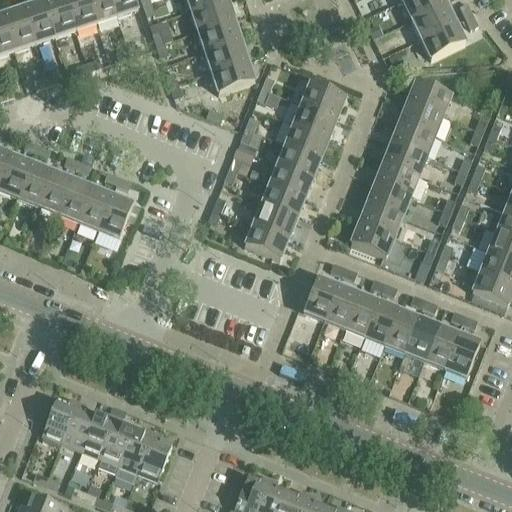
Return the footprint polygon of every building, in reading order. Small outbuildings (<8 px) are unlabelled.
[(63,0),(43,7),(55,43),(75,36),(63,0)] [(85,0),(64,0),(63,0),(75,36),(96,29),(85,0)] [(108,0),(85,0),(96,29),(116,23),(108,0)] [(132,0),(108,0),(116,23),(138,15),(132,0)] [(148,0),(138,0),(142,10),(151,8),(148,0)] [(224,0),(184,0),(190,17),(226,5),(224,0)] [(439,0),(414,0),(401,7),(410,27),(445,10),(439,0)] [(226,5),(190,17),(197,38),(233,25),(226,5)] [(43,7),(22,14),(35,50),(55,43),(43,7)] [(151,8),(142,10),(147,23),(155,20),(151,8)] [(458,12),(464,24),(472,20),(466,8),(458,12)] [(445,10),(410,27),(420,46),(454,29),(445,10)] [(22,14),(2,21),(14,57),(35,50),(22,14)] [(472,20),(464,24),(469,35),(477,31),(472,20)] [(2,21),(0,21),(0,61),(14,57),(2,21)] [(233,25),(197,38),(204,58),(240,46),(233,25)] [(454,29),(420,46),(430,66),(464,50),(454,29)] [(160,36),(152,39),(156,51),(164,49),(160,36)] [(240,46),(204,58),(211,79),(247,67),(240,46)] [(156,51),(160,64),(169,61),(164,49),(156,51)] [(140,51),(127,55),(130,64),(143,59),(140,51)] [(115,59),(118,68),(130,64),(127,55),(115,59)] [(98,65),(87,69),(86,69),(89,78),(101,73),(98,65)] [(247,67),(211,79),(218,100),(254,88),(247,67)] [(74,73),(77,81),(89,78),(86,69),(74,73)] [(174,78),(166,81),(170,92),(178,90),(174,78)] [(58,79),(46,82),(46,83),(48,91),(60,87),(58,79)] [(265,82),(260,95),(268,98),(273,86),(265,82)] [(33,87),(36,95),(48,91),(46,83),(33,87)] [(415,88),(407,109),(441,123),(449,102),(415,88)] [(11,90),(3,92),(8,105),(16,102),(11,90)] [(178,90),(170,92),(174,105),(182,102),(178,90)] [(309,90),(300,111),(336,125),(344,104),(309,90)] [(268,98),(260,95),(256,106),(264,109),(268,98)] [(407,109),(399,129),(433,143),(441,123),(407,109)] [(336,125),(300,111),(292,131),(328,145),(336,125)] [(249,123),(245,135),(253,138),(257,126),(249,123)] [(479,124),(474,136),(482,139),(487,127),(479,124)] [(399,129),(391,149),(425,163),(433,143),(399,129)] [(493,130),(488,141),(496,145),(500,133),(493,130)] [(328,145),(292,131),(284,151),(320,166),(328,145)] [(11,140),(0,135),(0,145),(7,148),(11,140)] [(253,138),(245,135),(240,146),(248,150),(253,138)] [(482,139),(474,136),(470,148),(477,151),(482,139)] [(496,145),(488,141),(483,153),(492,156),(496,145)] [(39,151),(27,147),(23,155),(36,160),(39,151)] [(391,149),(382,169),(417,183),(425,163),(391,149)] [(51,156),(39,151),(36,160),(47,164),(51,156)] [(320,166),(284,151),(276,171),(312,186),(320,166)] [(0,189),(11,162),(0,157),(0,189)] [(32,170),(11,162),(0,189),(0,198),(17,205),(32,170)] [(79,167),(67,162),(64,171),(76,176),(79,167)] [(241,166),(234,163),(228,176),(236,179),(241,166)] [(471,168),(463,164),(458,176),(466,179),(471,168)] [(91,172),(79,167),(76,176),(87,180),(91,172)] [(382,169),(375,189),(409,203),(417,183),(382,169)] [(52,178),(32,170),(17,205),(37,213),(52,178)] [(477,170),(472,182),(480,185),(484,173),(477,170)] [(312,186),(276,171),(268,192),(304,206),(312,186)] [(236,179),(228,176),(224,187),(232,190),(236,179)] [(466,179),(458,176),(454,188),(461,191),(466,179)] [(72,186),(52,178),(37,213),(57,221),(72,186)] [(119,183),(107,178),(104,187),(116,192),(119,183)] [(480,185),(472,182),(467,193),(475,196),(480,185)] [(131,188),(119,183),(116,192),(128,197),(131,188)] [(92,194),(72,186),(57,221),(77,229),(92,194)] [(375,189),(367,209),(401,223),(409,203),(375,189)] [(304,206),(268,192),(261,211),(296,226),(304,206)] [(112,202),(92,194),(77,229),(98,238),(112,202)] [(133,211),(112,202),(98,238),(119,246),(133,211)] [(225,207),(217,204),(213,216),(221,219),(225,207)] [(455,208),(447,205),(442,217),(450,219),(455,208)] [(367,209),(359,230),(393,243),(401,223),(367,209)] [(460,210),(456,222),(464,224),(468,213),(460,210)] [(296,226),(261,211),(253,232),(288,246),(296,226)] [(221,219),(213,216),(208,227),(216,230),(221,219)] [(450,219),(442,217),(438,228),(445,231),(450,219)] [(511,220),(504,218),(496,238),(511,243),(511,220)] [(464,224),(456,222),(451,233),(459,237),(464,224)] [(385,264),(393,243),(359,230),(350,250),(385,264)] [(288,246),(253,232),(244,253),(280,267),(288,246)] [(511,243),(496,238),(488,258),(511,267),(511,243)] [(431,245),(426,257),(434,260),(438,248),(431,245)] [(444,250),(440,262),(448,265),(452,254),(444,250)] [(452,254),(448,265),(456,268),(460,257),(452,253),(452,254)] [(429,271),(434,260),(426,257),(422,268),(429,271)] [(511,267),(488,258),(480,278),(511,290),(511,267)] [(448,265),(440,262),(435,273),(443,277),(444,273),(448,265)] [(448,265),(444,273),(452,276),(455,268),(448,265)] [(345,274),(333,269),(331,277),(342,281),(345,274)] [(356,279),(345,274),(342,281),(354,286),(356,279)] [(511,298),(511,290),(480,278),(472,299),(507,312),(511,298)] [(303,319),(324,327),(338,293),(317,285),(303,319)] [(385,290),(373,285),(370,293),(382,297),(385,290)] [(396,295),(385,290),(382,297),(393,302),(396,295)] [(358,301),(338,293),(324,327),(344,335),(358,301)] [(378,309),(358,301),(344,335),(364,343),(378,309)] [(425,306),(414,301),(411,309),(422,313),(425,306)] [(437,310),(425,306),(422,313),(434,318),(437,310)] [(398,317),(378,309),(364,343),(384,352),(398,317)] [(417,325),(398,317),(384,352),(404,360),(417,325)] [(466,322),(454,317),(451,325),(462,329),(466,322)] [(477,326),(466,322),(462,329),(474,334),(477,326)] [(404,360),(398,375),(418,383),(424,368),(438,333),(417,325),(404,360)] [(458,341),(438,333),(424,368),(444,376),(458,341)] [(479,349),(458,341),(444,376),(465,384),(479,349)] [(244,351),(241,357),(247,360),(250,353),(244,351)] [(41,443),(61,451),(78,409),(69,406),(67,411),(56,406),(41,443)] [(86,413),(78,409),(61,451),(80,458),(95,422),(84,418),(86,413)] [(112,412),(108,422),(115,425),(119,415),(112,412)] [(119,415),(115,425),(122,427),(126,418),(119,415)] [(105,426),(95,422),(80,458),(99,466),(115,425),(107,421),(105,426)] [(99,466),(96,472),(115,480),(132,437),(122,433),(124,428),(122,427),(115,425),(99,466)] [(115,480),(115,482),(133,489),(137,481),(153,440),(145,436),(143,441),(132,437),(115,480)] [(162,443),(153,440),(137,481),(157,489),(171,453),(160,448),(162,443)] [(48,484),(36,480),(33,488),(44,493),(48,484)] [(258,511),(269,486),(261,483),(259,488),(247,483),(235,511),(258,511)] [(59,489),(48,484),(44,493),(56,497),(59,489)] [(277,489),(269,486),(258,511),(281,511),(287,499),(275,494),(277,489)] [(85,499),(74,495),(71,503),(82,508),(85,499)] [(297,503),(287,499),(281,511),(302,511),(307,501),(299,498),(297,503)] [(93,511),(97,504),(85,499),(82,508),(93,511)] [(315,504),(307,501),(302,511),(319,511),(313,509),(315,504)] [(21,511),(20,511),(55,511),(31,502),(26,511),(21,511)]
